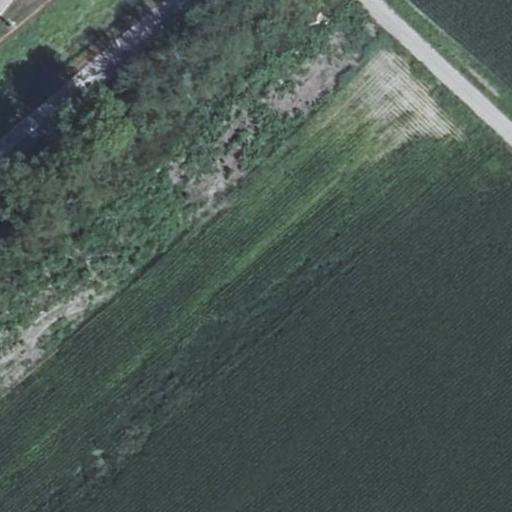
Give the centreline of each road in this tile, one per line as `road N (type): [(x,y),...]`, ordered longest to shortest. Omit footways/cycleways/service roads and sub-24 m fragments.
road 1 (unclassified): [(192,0),(0,152)]
road 2 (track): [(368,0),(511,135)]
